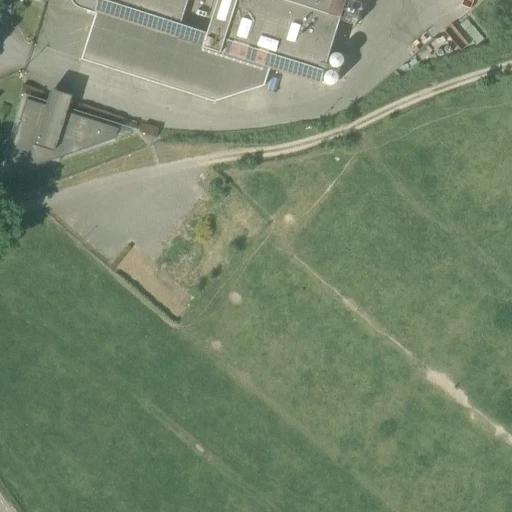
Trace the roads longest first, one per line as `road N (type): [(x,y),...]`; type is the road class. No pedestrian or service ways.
road 1 (residential): [(345,137),(0,209)]
road 2 (track): [(511,72),(345,137)]
